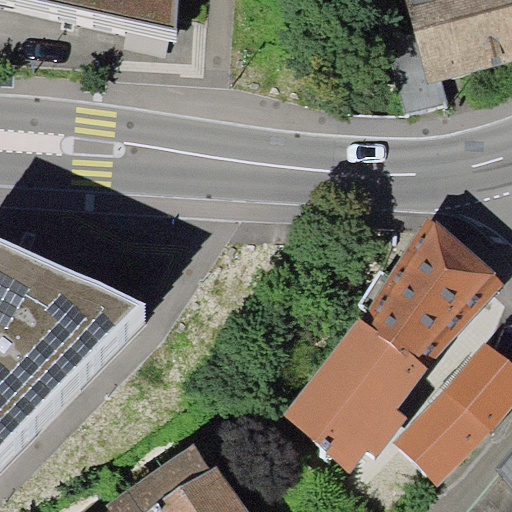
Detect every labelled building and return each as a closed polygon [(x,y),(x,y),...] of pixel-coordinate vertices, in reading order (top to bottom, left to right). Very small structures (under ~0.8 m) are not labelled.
[(44,0),(176,29),(178,0),(44,0)] [(511,0),(406,0),(414,32),(428,83),(442,79),(511,60),(511,0)] [(414,32),(387,39),(406,114),(448,104),(442,79),(428,83),(414,32)] [(435,223),(428,218),(389,277),(367,310),(362,318),(429,367),(503,284),(494,274),(497,271),(437,220),(435,223)] [(0,447),(144,303),(0,237),(0,447)] [(367,310),(389,277),(380,271),(359,304),(367,310)] [(429,367),(362,318),(283,414),(351,473),(368,452),(376,459),(408,417),(398,409),(429,367)] [(511,407),(511,364),(486,344),(443,391),(394,442),(438,485),(492,432),(511,407)] [(212,470),(195,444),(106,504),(111,511),(248,511),(217,466),(212,470)] [(511,451),(498,469),(511,487),(511,451)]
